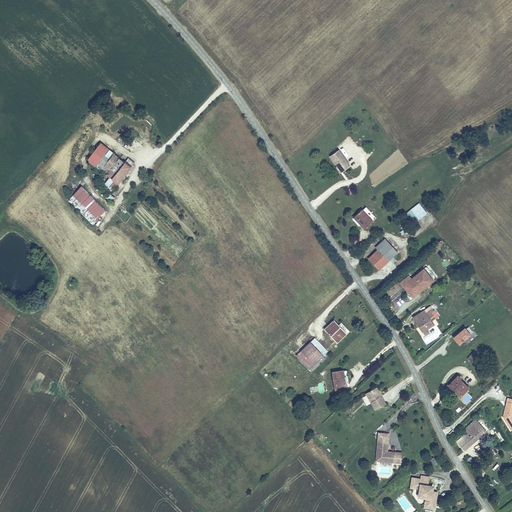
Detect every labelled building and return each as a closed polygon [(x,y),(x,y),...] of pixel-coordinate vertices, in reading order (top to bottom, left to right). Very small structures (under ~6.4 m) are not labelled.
[(109,149),(101,142),(88,158),(95,164),(109,149)] [(109,149),(95,164),(109,176),(101,186),(108,192),(124,174),(130,167),(124,162),(109,149)] [(338,149),(329,155),(337,165),(339,164),(343,169),(349,164),(338,149)] [(128,158),(124,162),(130,167),(124,174),(126,176),(134,167),(134,163),(128,158)] [(82,186),(68,199),(91,224),(105,210),(82,186)] [(404,215),(413,225),(427,213),(418,203),(404,215)] [(361,210),(352,220),(359,227),(360,225),(365,230),(376,219),(365,208),(362,211),(361,210)] [(397,249),(383,236),(365,254),(379,267),(392,254),(397,249)] [(396,257),(392,254),(379,267),(382,271),(396,257)] [(412,276),(423,268),(420,265),(409,273),(412,276)] [(432,280),(423,268),(412,276),(409,273),(400,281),(413,296),(432,280)] [(435,319),(431,313),(428,308),(413,318),(423,334),(428,330),(434,326),(431,321),(435,319)] [(338,324),(333,318),(323,328),(337,342),(350,330),(341,321),(338,324)] [(464,325),(452,337),(459,344),(466,337),(466,338),(472,333),(464,325)] [(315,338),(311,342),(325,358),(330,354),(315,338)] [(301,351),(297,355),(311,371),(325,358),(311,342),(301,351)] [(472,360),(479,352),(476,349),(468,357),(472,360)] [(328,361),(325,358),(311,371),(314,373),(328,361)] [(332,370),(336,388),(346,387),(342,368),(332,370)] [(459,379),(460,377),(457,375),(448,386),(460,396),(468,387),(459,379)] [(374,388),(366,393),(374,408),(384,403),(380,396),(379,397),(374,388)] [(511,427),(511,398),(507,398),(503,417),(511,429),(511,427)] [(464,453),(486,432),(475,422),(463,432),(465,435),(456,444),(464,453)] [(447,435),(453,429),(449,425),(443,431),(447,435)] [(383,456),(382,461),(395,462),(396,452),(389,451),(387,451),(387,449),(389,449),(389,443),(380,442),(378,456),(383,456)] [(415,477),(411,476),(409,486),(418,488),(419,485),(414,484),(415,477)] [(421,478),(415,477),(414,484),(419,485),(418,488),(418,491),(422,496),(424,497),(428,497),(426,507),(433,508),(436,491),(431,490),(432,488),(430,485),(426,484),(427,479),(421,478)]
